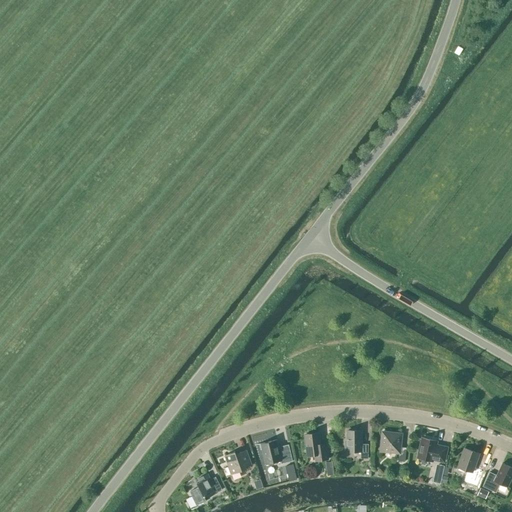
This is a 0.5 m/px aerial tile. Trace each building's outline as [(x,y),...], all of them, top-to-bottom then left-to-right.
[(345,441),(345,451),(361,451),(361,458),(368,458),(368,444),(361,444),(361,431),(347,431),(347,441),(345,441)] [(320,448),(318,432),(305,434),(307,456),(315,455),(315,461),(328,459),(327,447),(320,448)] [(400,447),(401,434),(382,432),(380,451),(399,453),(398,461),(405,461),(406,447),(400,447)] [(418,458),(432,461),(433,459),(444,462),(447,447),(436,445),(437,441),(422,438),(418,458)] [(281,464),(293,461),(289,444),(277,447),(276,440),(277,440),(277,439),(257,444),(257,445),(261,444),(266,464),(265,464),(265,465),(274,463),(277,463),(277,462),(281,461),(281,464)] [(470,471),(467,480),(476,483),(481,470),(474,467),(479,453),(464,448),(458,467),(470,471)] [(227,476),(246,469),(245,467),(251,465),(246,450),(236,454),(235,451),(225,455),(229,466),(224,468),(227,476)] [(335,475),(333,462),(326,463),(328,476),(335,475)] [(508,487),(511,477),(511,467),(502,463),(496,475),(489,472),(483,486),(496,492),(500,483),(508,487)] [(444,465),(438,464),(435,477),(441,479),(444,465)] [(286,466),(290,480),(296,479),(292,465),(286,466)] [(199,487),(190,491),(197,505),(206,500),(204,496),(215,491),(216,492),(222,489),(216,476),(210,479),(207,473),(198,478),(199,482),(197,483),(199,487)]
